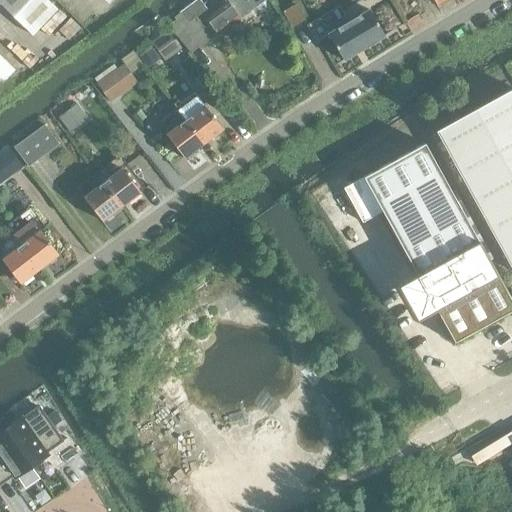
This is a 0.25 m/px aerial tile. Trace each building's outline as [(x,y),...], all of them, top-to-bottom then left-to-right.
[(48,0),(0,0),(0,3),(33,35),(58,9),(48,0)] [(199,0),(197,0),(180,13),(187,23),(206,9),(199,0)] [(200,24),(192,29),(204,46),(212,40),(265,0),(225,0),(227,3),(200,24)] [(297,3),(283,11),(292,27),(306,19),(297,3)] [(328,29),(350,18),(343,4),(321,15),(328,29)] [(343,60),(364,48),(384,36),(369,10),(328,35),(343,60)] [(169,31),(152,44),(164,61),(181,48),(169,31)] [(152,48),(139,57),(148,68),(160,59),(152,48)] [(0,85),(12,73),(0,61),(0,85)] [(99,85),(111,101),(130,87),(118,71),(99,85)] [(511,90),(436,132),(511,270),(511,90)] [(197,96),(178,111),(185,121),(203,144),(222,130),(204,106),(197,96)] [(77,103),(58,118),(70,133),(89,118),(77,103)] [(176,109),(159,123),(167,134),(166,135),(184,159),(203,144),(185,121),(178,111),(176,109)] [(15,148),(29,168),(60,146),(46,127),(15,148)] [(382,212),(417,274),(397,286),(416,321),(436,310),(454,342),(511,309),(511,302),(424,144),(343,188),(362,223),(382,212)] [(0,153),(0,183),(22,168),(8,148),(0,153)] [(122,169),(103,184),(121,207),(140,193),(122,169)] [(102,222),(121,207),(103,184),(83,198),(102,222)] [(14,237),(21,246),(39,270),(58,255),(40,232),(39,233),(31,223),(14,237)] [(20,284),(39,270),(21,246),(2,261),(20,284)] [(38,407),(6,430),(31,466),(48,454),(47,452),(63,441),(38,407)] [(55,411),(47,416),(55,426),(62,421),(55,411)] [(31,466),(6,430),(0,433),(0,485),(13,476),(14,478),(31,466)]
